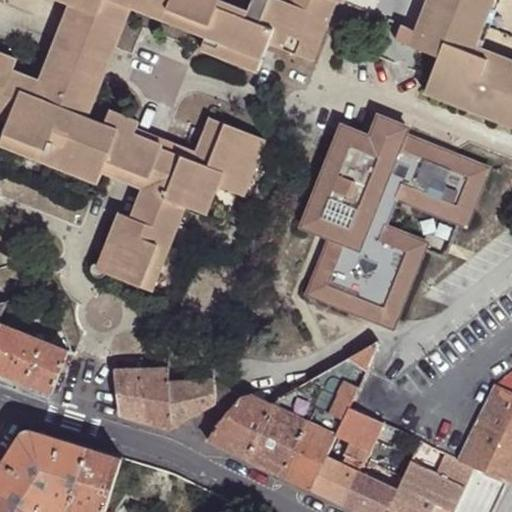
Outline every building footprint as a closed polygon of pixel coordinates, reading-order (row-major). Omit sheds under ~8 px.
[(69,0),(72,1),(125,20),(130,7),(129,0),(69,0)] [(328,20),(284,3),(278,0),(253,0),(249,13),(221,3),(221,0),(129,0),(130,7),(205,36),(207,38),(202,51),(258,72),(269,46),(313,64),(328,20)] [(285,0),(284,3),(328,20),(335,0),(342,3),(342,0),(285,0)] [(435,0),(429,0),(417,33),(402,27),(395,42),(416,49),(435,0)] [(499,0),(435,0),(416,49),(437,58),(424,93),(490,117),(510,67),(472,53),(483,25),(489,28),(499,0)] [(125,20),(72,1),(41,85),(93,105),(125,20)] [(511,62),(480,50),(489,28),(483,25),(472,53),(510,67),(511,67),(511,62)] [(0,107),(12,74),(16,62),(0,56),(0,107)] [(511,67),(510,67),(490,117),(511,125),(511,67)] [(41,85),(12,74),(0,107),(0,120),(9,123),(0,145),(84,179),(98,184),(102,175),(103,172),(119,178),(135,137),(138,131),(140,125),(111,113),(105,127),(87,120),(93,105),(41,85)] [(379,116),(370,137),(377,140),(380,132),(396,138),(393,146),(398,149),(403,135),(405,135),(407,127),(379,116)] [(162,149),(135,137),(119,178),(144,189),(143,191),(187,209),(208,217),(219,188),(245,198),(266,142),(212,119),(207,134),(212,136),(200,165),(182,157),(181,160),(161,152),(162,149)] [(377,140),(370,137),(342,126),(303,227),(319,233),(321,228),(333,232),(330,238),(308,294),(393,329),(427,243),(385,226),(396,198),(466,226),(489,169),(405,135),(403,135),(398,149),(393,146),(396,138),(380,132),(377,140)] [(138,131),(135,137),(162,149),(161,152),(181,160),(182,157),(200,165),(212,136),(207,134),(198,155),(138,131)] [(187,209),(143,191),(132,220),(120,215),(109,243),(112,244),(111,245),(119,248),(108,276),(153,293),(187,209)] [(319,233),(330,238),(333,232),(321,228),(319,233)] [(50,290),(18,299),(18,302),(58,314),(50,290)] [(18,299),(6,302),(4,307),(16,309),(18,302),(18,299)] [(35,337),(0,323),(0,373),(18,381),(52,394),(69,350),(42,340),(35,337)] [(65,335),(61,324),(55,327),(58,337),(65,335)] [(278,400),(273,406),(308,423),(336,436),(350,408),(360,387),(380,344),(377,343),(348,360),(278,400)] [(146,423),(169,430),(167,383),(167,373),(166,369),(141,370),(146,423)] [(121,416),(146,423),(141,370),(115,371),(119,396),(121,416)] [(511,374),(497,387),(511,393),(511,374)] [(169,430),(170,431),(194,417),(215,404),(215,401),(214,380),(167,383),(169,430)] [(241,397),(214,380),(215,401),(218,401),(217,410),(224,417),(241,397)] [(511,393),(497,387),(491,397),(459,460),(475,468),(482,471),(509,484),(511,485),(511,482),(511,393)] [(208,441),(248,460),(273,406),(251,395),(241,397),(224,417),(216,426),(208,441)] [(248,460),(282,476),(308,423),(273,406),(248,460)] [(399,431),(350,408),(336,436),(332,446),(364,461),(373,442),(391,450),(399,431)] [(282,476),(311,490),(326,458),(332,446),(336,436),(308,423),(282,476)] [(66,511),(69,510),(71,510),(88,447),(33,431),(27,432),(21,436),(0,468),(0,491),(32,511),(66,511)] [(364,461),(332,446),(326,458),(358,473),(364,461)] [(76,511),(104,511),(122,458),(88,447),(71,510),(76,511)] [(475,468),(459,460),(440,451),(430,472),(466,489),(473,474),(475,468)] [(326,458),(311,490),(330,499),(348,508),(363,476),(358,473),(326,458)] [(404,478),(410,463),(401,459),(395,474),(404,478)] [(430,472),(410,463),(404,478),(400,486),(436,503),(435,505),(450,511),(454,511),(466,489),(430,472)] [(479,476),(482,471),(475,468),(473,474),(479,476)] [(389,511),(398,492),(363,476),(348,508),(356,511),(389,511)] [(436,503),(400,486),(398,492),(389,511),(432,511),(435,505),(436,503)] [(32,511),(0,491),(0,511),(32,511)]
